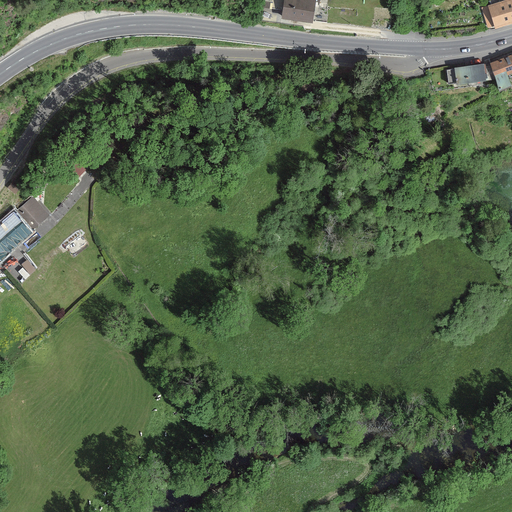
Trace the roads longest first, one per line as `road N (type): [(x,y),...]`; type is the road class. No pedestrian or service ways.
road 1 (tertiary): [(437,49),(408,62),(226,52),(154,53),(101,65),(54,99),(0,177)]
road 2 (secondary): [(0,73),(75,34),(134,25),(437,49)]
